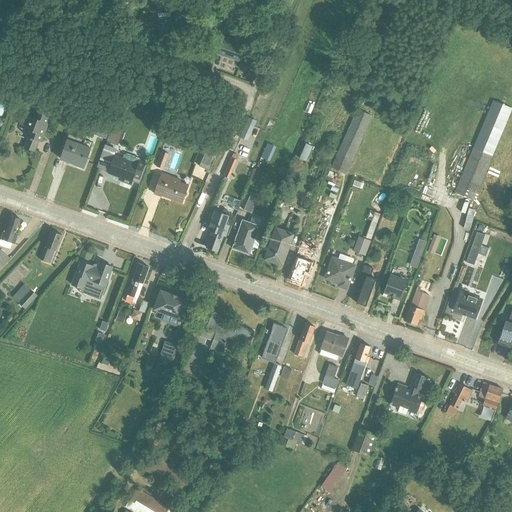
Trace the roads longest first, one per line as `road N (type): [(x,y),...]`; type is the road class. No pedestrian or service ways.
road 1 (tertiary): [(511,377),(207,268)]
road 2 (tertiary): [(207,268),(167,392),(89,511)]
road 3 (tertiary): [(181,259),(0,194)]
road 4 (residential): [(181,259),(254,89)]
